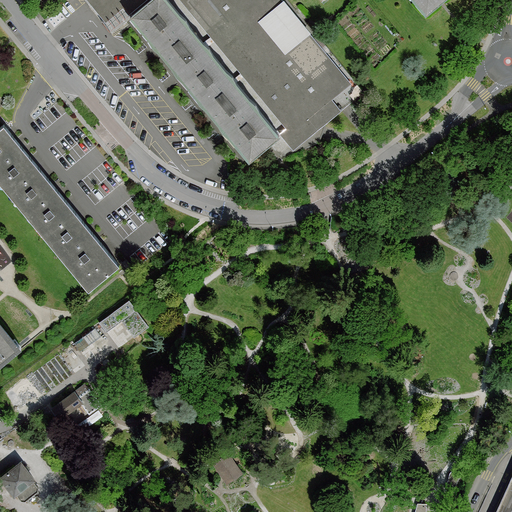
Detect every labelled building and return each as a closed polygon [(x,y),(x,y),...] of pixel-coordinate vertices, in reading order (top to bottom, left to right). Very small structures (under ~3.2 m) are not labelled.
[(90,0),(107,21),(125,6),(131,14),(148,0),(162,0),(277,138),(283,133),(297,149),(344,110),(334,99),(353,83),(283,0),(90,0)] [(277,138),(162,0),(148,0),(131,14),(251,159),(277,138)] [(415,0),(425,12),(440,0),(415,0)] [(0,177),(90,285),(119,261),(5,123),(0,127),(0,177)] [(135,298),(102,320),(120,347),(153,325),(135,298)] [(23,345),(0,317),(0,381),(31,355),(23,345)] [(100,403),(85,383),(51,407),(63,422),(68,423),(79,416),(79,412),(76,407),(83,401),(90,411),(100,403)] [(228,452),(213,463),(224,478),(228,484),(243,474),(228,452)] [(34,479),(20,460),(0,474),(0,477),(13,495),(34,479)]
